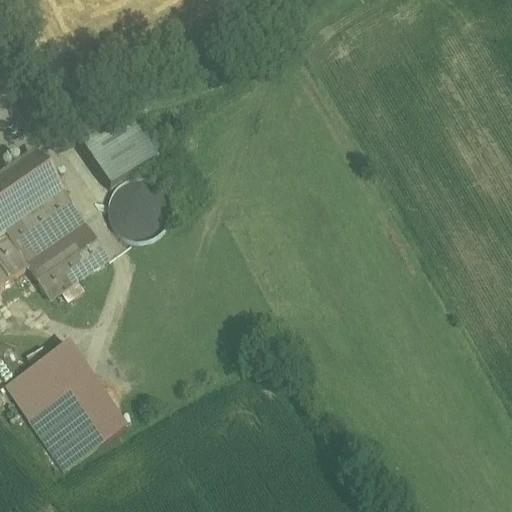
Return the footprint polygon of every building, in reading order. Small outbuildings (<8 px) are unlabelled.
[(21,57),(7,66),(18,82),(32,72),(21,57)] [(35,90),(27,95),(39,112),(47,107),(35,90)] [(122,109),(76,141),(112,193),(157,161),(122,109)] [(109,262),(35,156),(0,179),(0,291),(30,271),(51,302),(109,262)] [(144,186),(140,186),(135,186),(130,188),(125,190),(121,193),(118,196),(116,199),(114,201),(112,205),(111,209),(110,213),(110,217),(111,221),(111,225),(113,228),(115,232),(118,236),(120,238),(122,240),(125,242),(129,244),(133,245),(137,246),(142,246),(149,245),(153,243),(158,240),(161,237),(164,234),(167,231),(168,227),(169,224),(170,221),(171,217),(171,214),(170,210),(170,208),(168,204),(166,200),(163,195),(158,192),(155,190),(151,188),(148,187),(144,186)] [(65,402),(31,425),(65,475),(98,452),(65,402)]
